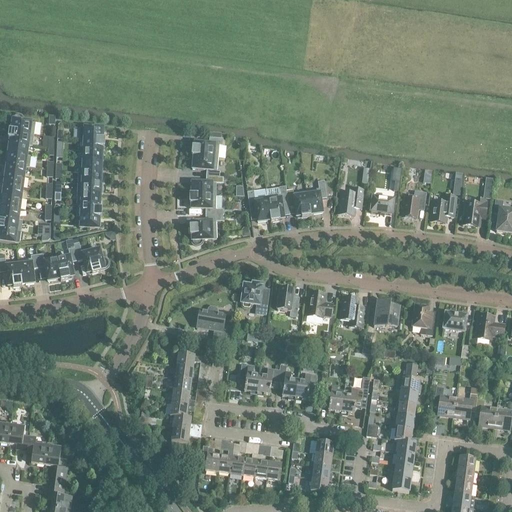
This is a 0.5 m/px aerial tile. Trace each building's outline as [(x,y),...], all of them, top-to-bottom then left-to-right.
[(14,119),(12,121),(11,132),(11,133),(33,136),(35,124),(23,122),(23,120),(21,118),(18,117),(16,117),(14,119)] [(80,129),(80,141),(104,142),(104,141),(102,141),(103,130),(80,129)] [(33,136),(12,133),(9,133),(8,140),(10,140),(9,144),(32,147),(33,136)] [(192,149),(191,157),(217,160),(219,147),(222,147),(223,141),(209,139),(208,146),(195,145),(194,149),(192,149)] [(84,141),(83,152),(102,153),(102,149),(104,149),(104,142),(80,141),(84,141)] [(7,148),(6,155),(31,158),(31,157),(27,157),(28,147),(32,148),(32,147),(9,144),(9,148),(7,148)] [(101,164),(102,153),(83,152),(83,163),(79,162),(79,163),(101,164)] [(7,162),(7,166),(29,169),(31,158),(6,155),(5,162),(7,162)] [(206,172),(206,178),(219,179),(220,173),(216,172),(217,160),(191,157),(191,158),(193,158),(192,171),(206,172)] [(101,175),(101,164),(79,163),(78,174),(101,175)] [(7,166),(5,176),(24,179),(25,168),(29,169),(7,166)] [(78,174),(78,185),(103,186),(103,185),(101,185),(101,175),(78,174)] [(459,197),(462,176),(455,175),(453,196),(459,197)] [(22,189),(24,179),(5,176),(4,187),(22,189)] [(223,179),(219,179),(206,178),(206,185),(192,184),(191,197),(189,197),(215,198),(216,185),(223,185),(223,179)] [(486,180),(483,200),(486,200),(486,201),(490,201),(492,181),(486,180)] [(319,191),(306,193),(309,219),(310,219),(310,217),(322,215),(320,201),(327,200),(324,182),(318,183),(319,191)] [(78,185),(77,195),(100,196),(100,193),(102,193),(103,186),(78,185)] [(21,200),(22,189),(4,187),(2,198),(21,200)] [(280,196),(267,198),(271,224),(279,223),(279,221),(284,220),(283,213),(289,212),(286,192),(286,188),(279,189),(280,196)] [(301,220),(309,219),(306,193),(293,194),(293,191),(286,192),(289,212),(295,211),(296,218),(301,218),(301,220)] [(351,196),(341,194),(338,217),(354,219),(355,210),(361,211),(364,192),(351,191),(351,196)] [(270,224),(271,224),(267,198),(255,200),(253,193),(247,194),(249,211),(256,210),(258,224),(270,222),(270,224)] [(414,200),(405,199),(402,220),(416,222),(419,202),(425,203),(426,195),(415,194),(414,200)] [(100,207),(100,196),(77,195),(77,206),(100,207)] [(221,198),(215,198),(189,197),(189,206),(191,206),(191,211),(205,211),(205,217),(223,217),(223,211),(221,211),(221,198)] [(19,211),(21,200),(2,198),(1,208),(19,211)] [(439,204),(433,204),(431,224),(446,225),(447,217),(449,215),(454,216),(456,199),(445,198),(445,202),(441,201),(439,203),(439,204)] [(372,199),(370,214),(391,217),(393,202),(372,199)] [(465,209),(463,209),(462,217),(464,217),(462,227),(479,229),(479,224),(484,224),(486,205),(485,204),(485,203),(474,202),(473,207),(465,206),(465,209)] [(503,203),(495,202),(493,215),(499,216),(496,233),(511,235),(511,212),(502,211),(503,203)] [(80,216),(80,218),(101,218),(101,211),(100,211),(100,207),(77,206),(76,216),(80,216)] [(1,208),(0,214),(0,219),(22,222),(18,221),(19,211),(1,208)] [(223,223),(223,217),(205,217),(205,223),(191,224),(191,229),(189,229),(190,238),(192,237),(192,242),(193,245),(195,247),(197,247),(200,247),(202,245),(203,242),(216,241),(215,223),(223,223)] [(101,219),(101,218),(80,218),(80,229),(99,230),(99,219),(101,219)] [(0,231),(16,233),(20,234),(22,222),(0,219),(0,231)] [(0,242),(15,245),(16,233),(0,231),(0,242)] [(108,266),(108,265),(108,264),(108,263),(107,262),(107,261),(106,261),(105,260),(104,260),(103,260),(102,260),(99,251),(82,255),(79,245),(78,240),(72,241),(74,250),(77,263),(83,261),(87,275),(91,274),(92,276),(100,273),(100,271),(105,270),(106,269),(107,269),(108,268),(108,267),(108,266)] [(71,264),(77,263),(74,250),(68,251),(69,258),(57,260),(60,280),(61,282),(69,281),(69,279),(73,278),(71,264)] [(48,283),(60,280),(57,260),(44,263),(43,256),(37,257),(39,270),(40,281),(47,280),(48,283)] [(32,271),(39,270),(37,257),(31,257),(31,261),(18,262),(19,266),(21,286),(34,285),(32,271)] [(21,288),(21,286),(19,266),(6,268),(5,260),(0,260),(0,273),(0,274),(6,274),(8,288),(13,287),(13,289),(21,288)] [(256,315),(265,316),(268,292),(261,291),(262,289),(259,289),(259,287),(253,286),(252,288),(244,287),(244,288),(242,289),(242,292),(243,294),(242,298),(241,299),(241,302),(242,304),(241,305),(243,305),(243,306),(243,308),(244,309),(249,310),(250,309),(250,307),(251,307),(251,306),(257,307),(256,315)] [(291,313),(290,318),(296,319),(298,303),(292,302),(294,292),(280,290),(279,297),(278,297),(277,303),(278,303),(277,312),(291,313)] [(323,318),(331,319),(332,306),(325,305),(326,297),(310,294),(307,318),(323,320),(323,318)] [(340,321),(350,322),(349,328),(362,330),(364,310),(358,309),(359,301),(343,299),(340,321)] [(374,329),(386,331),(387,327),(397,329),(400,308),(390,307),(390,305),(377,303),(374,329)] [(207,313),(200,312),(197,329),(214,332),(213,341),(225,343),(226,334),(222,334),(225,316),(217,315),(217,313),(217,310),(215,309),(211,308),(209,309),(208,311),(207,313)] [(432,338),(434,323),(427,322),(429,310),(415,308),(414,315),(409,314),(408,323),(413,323),(412,329),(421,330),(420,336),(432,338)] [(466,318),(445,315),(443,331),(464,334),(466,318)] [(494,319),(478,317),(475,340),(491,342),(492,338),(502,340),(504,327),(497,326),(497,327),(493,327),(494,319)] [(366,334),(364,347),(371,348),(373,335),(366,334)] [(178,355),(176,368),(193,370),(194,364),(208,366),(208,360),(178,355)] [(444,367),(446,359),(436,357),(434,365),(444,367)] [(396,392),(401,393),(417,395),(420,395),(421,387),(418,387),(419,382),(415,382),(417,367),(406,366),(404,380),(398,379),(396,392)] [(250,396),(257,397),(259,377),(252,376),(253,368),(241,367),(239,385),(245,386),(244,393),(250,394),(250,396)] [(288,401),(295,402),(298,382),(290,381),(291,374),(286,373),(287,368),(280,367),(280,372),(277,391),(283,391),(282,398),(288,399),(288,401)] [(191,383),(193,370),(176,368),(175,380),(191,383)] [(266,378),(259,377),(257,397),(263,398),(263,396),(270,396),(271,390),(277,391),(280,372),(275,371),(268,370),(266,378)] [(304,383),(298,382),(295,402),(301,403),(301,401),(308,402),(309,395),(315,396),(316,389),(319,389),(320,384),(317,382),(317,377),(305,375),(304,383)] [(175,380),(173,393),(190,395),(191,383),(175,380)] [(334,415),(341,416),(343,397),(336,396),(337,388),(325,386),(323,405),(329,406),(328,412),(334,413),(334,415)] [(439,419),(453,421),(456,398),(443,396),(444,390),(436,388),(434,409),(440,409),(439,419)] [(344,392),(343,397),(341,416),(347,417),(348,415),(354,416),(355,409),(361,410),(363,391),(352,390),(351,393),(344,392)] [(469,400),(456,398),(453,421),(467,423),(468,413),(475,414),(477,401),(478,391),(471,390),(469,400)] [(173,393),(171,405),(188,407),(190,395),(173,393)] [(416,407),(417,395),(401,393),(399,405),(416,407)] [(484,402),(477,401),(475,414),(474,420),(481,421),(480,430),(494,432),(497,409),(484,407),(484,402)] [(170,418),(174,418),(186,419),(188,407),(171,405),(170,418)] [(399,405),(397,418),(414,420),(416,407),(399,405)] [(510,411),(497,409),(494,432),(508,433),(509,424),(511,424),(511,406),(510,411)] [(191,420),(186,419),(174,418),(173,430),(201,434),(202,428),(194,427),(193,429),(190,428),(191,420)] [(397,418),(396,430),(412,432),(414,420),(397,418)] [(0,444),(8,446),(11,424),(5,423),(5,427),(0,426),(0,444)] [(21,450),(27,451),(29,438),(23,438),(24,430),(16,429),(17,425),(11,424),(8,446),(21,448),(21,450)] [(200,439),(201,434),(173,430),(171,443),(188,445),(189,437),(193,438),(200,439)] [(411,444),(412,432),(396,430),(394,442),(399,443),(411,444)] [(31,465),(45,467),(48,445),(42,444),(41,448),(35,447),(36,439),(29,438),(27,451),(33,452),(31,465)] [(208,449),(203,448),(200,467),(205,467),(205,472),(217,474),(220,458),(212,456),(213,451),(215,443),(209,442),(208,449)] [(317,443),(315,455),(332,458),(333,445),(317,443)] [(399,443),(397,455),(414,457),(415,444),(411,444),(399,443)] [(54,468),(51,491),(64,493),(68,461),(59,460),(61,451),(53,450),(53,446),(48,445),(45,467),(54,468)] [(226,458),(220,458),(217,474),(230,476),(234,446),(229,445),(228,453),(227,459),(226,458)] [(239,446),(234,446),(230,476),(242,477),(244,461),(237,460),(238,454),(239,446)] [(242,477),(254,479),(259,449),(253,448),(251,462),(244,461),(242,477)] [(264,449),(259,449),(254,479),(266,481),(269,464),(262,463),(264,449)] [(315,455),(314,468),(330,470),(332,458),(315,455)] [(412,469),(414,457),(397,455),(395,467),(412,469)] [(459,458),(457,471),(474,473),(476,461),(459,458)] [(282,466),(269,464),(266,481),(279,483),(282,466)] [(395,467),(394,479),(410,481),(412,469),(395,467)] [(330,474),(330,470),(314,468),(312,480),(328,483),(328,482),(331,483),(332,475),(330,474)] [(472,485),(474,473),(457,471),(456,483),(472,485)] [(409,494),(410,481),(394,479),(392,492),(409,494)] [(327,495),(328,483),(312,480),(310,493),(327,495)] [(471,498),(472,485),(456,483),(454,495),(471,498)] [(51,491),(48,510),(62,511),(70,511),(73,500),(63,499),(64,493),(51,491)] [(454,495),(452,508),(469,510),(471,498),(454,495)]
